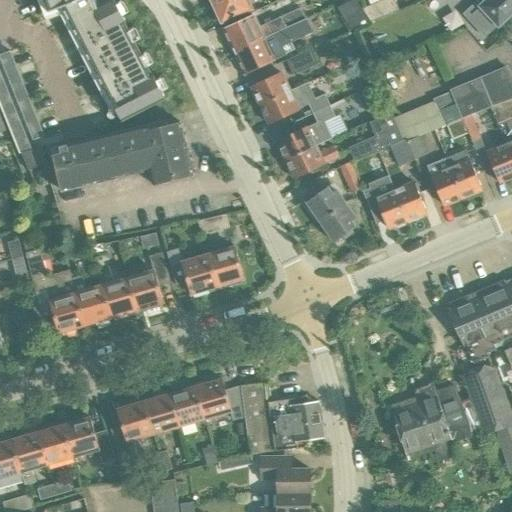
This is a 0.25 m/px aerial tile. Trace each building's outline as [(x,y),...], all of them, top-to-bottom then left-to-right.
[(44,0),(49,10),(48,10),(49,12),(63,6),(117,111),(120,117),(122,121),(165,98),(163,93),(161,90),(156,81),(155,79),(149,68),(147,65),(142,55),(141,54),(136,44),(134,40),(129,31),(128,29),(124,23),(126,22),(123,17),(122,14),(117,5),(116,3),(114,0),(108,0),(99,5),(96,0),(44,0)] [(250,9),(246,0),(212,0),(211,1),(221,22),(250,9)] [(347,17),(360,11),(354,0),(350,0),(341,5),(347,17)] [(363,8),(370,22),(399,9),(395,0),(380,0),(367,6),(363,8)] [(454,0),(438,0),(444,11),(457,4),(454,0)] [(463,13),(483,37),(511,12),(511,13),(511,0),(475,0),(476,1),(463,13)] [(225,29),(235,52),(263,39),(287,28),(307,19),(301,7),(258,28),(253,16),(225,29)] [(263,39),(235,52),(245,73),(273,60),(268,48),(278,43),(280,47),(312,32),(307,19),(287,28),(263,39)] [(286,60),(293,75),(319,63),(312,49),(286,60)] [(6,52),(0,54),(0,58),(2,62),(13,58),(13,57),(11,52),(10,50),(6,52)] [(13,58),(2,62),(5,69),(16,65),(13,58)] [(16,65),(5,69),(7,76),(19,72),(16,65)] [(406,140),(407,140),(420,135),(436,129),(450,124),(463,119),(473,115),(491,108),(511,100),(511,73),(509,65),(450,89),(451,91),(433,98),(435,103),(395,119),(404,141),(406,140)] [(364,82),(373,78),(369,67),(359,71),(364,82)] [(19,72),(7,76),(10,83),(22,79),(19,72)] [(251,87),(260,106),(289,92),(289,91),(281,73),(251,87)] [(22,79),(10,83),(13,91),(25,86),(22,79)] [(289,92),(260,106),(269,125),(298,111),(297,110),(309,104),(314,115),(331,106),(325,94),(316,98),(308,82),(289,91),(289,92)] [(6,86),(0,88),(0,96),(9,93),(6,86)] [(25,86),(13,91),(16,98),(27,93),(25,86)] [(9,93),(0,96),(0,101),(1,104),(12,100),(9,93)] [(27,93),(16,98),(19,105),(30,100),(27,93)] [(12,100),(1,104),(4,111),(15,107),(12,100)] [(30,100),(19,105),(21,112),(33,107),(30,100)] [(511,100),(491,108),(498,123),(506,120),(511,135),(511,143),(506,146),(511,160),(511,100)] [(317,122),(277,141),(286,161),(314,147),(333,138),(325,122),(336,116),(331,106),(314,115),(317,122)] [(15,107),(4,111),(7,118),(18,114),(15,107)] [(33,107),(21,112),(24,119),(36,114),(33,107)] [(404,141),(395,119),(392,112),(369,122),(375,136),(348,147),(354,161),(391,146),(404,141)] [(18,114),(7,118),(10,125),(20,121),(18,114)] [(36,114),(24,119),(27,126),(39,121),(36,114)] [(463,119),(472,141),(481,138),(473,115),(463,119)] [(153,185),(193,175),(180,122),(167,125),(166,120),(59,146),(61,154),(53,155),(62,191),(149,169),(153,185)] [(463,120),(448,126),(454,140),(469,134),(463,120)] [(20,121),(10,125),(13,132),(23,128),(20,121)] [(39,121),(27,126),(30,133),(42,128),(39,121)] [(23,128),(13,132),(15,140),(26,135),(23,128)] [(42,128),(30,133),(33,140),(44,136),(45,136),(43,133),(42,128)] [(26,135),(15,140),(18,147),(29,142),(26,135)] [(407,140),(414,157),(427,152),(420,135),(407,140)] [(407,140),(406,140),(404,141),(391,146),(398,163),(414,157),(407,140)] [(29,142),(18,147),(21,153),(32,150),(29,142)] [(295,179),(323,166),(323,165),(340,157),(334,144),(317,153),(314,147),(286,161),(295,179)] [(499,184),(511,178),(511,160),(506,146),(487,154),(499,184)] [(30,150),(21,153),(29,170),(45,163),(39,148),(30,150)] [(447,157),(463,198),(482,191),(466,149),(447,157)] [(444,206),(463,198),(447,157),(428,164),(432,176),(444,206)] [(357,175),(352,162),(340,167),(346,179),(357,175)] [(361,185),(357,175),(346,179),(351,193),(363,188),(361,185)] [(408,221),(395,191),(388,175),(368,183),(370,188),(363,191),(376,223),(384,219),(389,229),(394,227),(397,228),(404,226),(405,222),(408,221)] [(414,183),(395,191),(408,221),(427,213),(414,183)] [(316,196),(306,203),(320,223),(347,205),(337,191),(333,194),(328,187),(324,191),(322,188),(314,194),(316,196)] [(356,218),(347,205),(320,223),(334,243),(343,236),(345,239),(354,233),(352,230),(356,227),(352,221),(356,218)] [(226,214),(199,221),(203,235),(230,227),(226,214)] [(22,257),(18,240),(8,243),(12,259),(22,257)] [(90,246),(93,258),(110,253),(107,242),(90,246)] [(63,246),(65,257),(82,254),(80,243),(63,246)] [(208,253),(218,285),(229,282),(230,286),(243,282),(242,279),(245,278),(235,246),(208,253)] [(75,328),(86,325),(72,278),(70,270),(48,275),(42,248),(26,252),(35,291),(46,288),(49,301),(51,301),(60,333),(63,332),(64,335),(76,331),(75,328)] [(179,248),(167,251),(175,280),(187,277),(192,294),(195,293),(196,296),(209,292),(208,288),(218,285),(208,253),(182,261),(179,248)] [(170,281),(162,253),(150,256),(154,270),(128,277),(137,310),(148,307),(149,309),(161,306),(160,302),(163,301),(158,285),(170,281)] [(26,272),(22,257),(12,259),(16,275),(26,272)] [(83,275),(72,278),(86,325),(97,322),(98,325),(110,321),(109,318),(112,317),(103,285),(88,289),(83,275)] [(137,310),(128,277),(103,285),(112,317),(115,316),(116,319),(128,316),(127,313),(137,310)] [(511,284),(450,311),(465,348),(467,348),(472,362),(496,352),(493,346),(511,337),(511,284)] [(41,311),(25,315),(29,330),(45,326),(41,311)] [(511,418),(496,373),(467,384),(485,436),(496,432),(511,478),(511,418)] [(196,386),(205,420),(231,412),(233,420),(245,416),(241,387),(226,391),(222,379),(219,380),(218,377),(206,380),(207,383),(196,386)] [(310,378),(266,383),(270,410),(313,404),(310,378)] [(173,393),(170,394),(180,427),(205,420),(196,386),(185,389),(184,386),(172,390),(173,393)] [(437,394),(391,408),(408,461),(436,453),(436,454),(438,457),(441,459),(444,460),(448,460),(451,458),(453,455),(454,452),(454,448),(453,445),(471,439),(456,389),(437,394)] [(154,434),(180,427),(170,394),(168,394),(167,391),(154,395),(155,398),(144,401),(154,434)] [(122,426),(111,429),(119,458),(131,454),(128,442),(154,434),(144,401),(134,404),(133,402),(120,405),(121,408),(118,409),(122,426)] [(278,436),(267,438),(269,452),(310,447),(308,433),(322,431),(318,404),(275,409),(278,436)] [(73,457),(100,450),(103,462),(115,459),(107,430),(95,434),(90,417),(87,418),(86,415),(74,418),(75,422),(64,425),(73,457)] [(41,432),(38,432),(47,465),(73,457),(64,425),(53,428),(53,425),(40,428),(41,432)] [(25,484),(36,482),(32,469),(47,465),(38,432),(36,433),(35,430),(22,433),(23,436),(13,439),(23,476),(25,484)] [(0,478),(21,472),(23,476),(13,439),(2,443),(1,439),(0,439),(0,478)] [(213,446),(203,449),(207,466),(217,462),(213,446)] [(158,453),(164,471),(173,469),(168,450),(158,453)] [(250,454),(233,459),(235,467),(252,463),(250,454)] [(277,479),(277,494),(310,494),(310,469),(285,469),(285,457),(262,457),(262,479),(277,479)] [(69,480),(53,484),(56,495),(72,491),(69,480)] [(151,483),(153,495),(176,492),(175,480),(151,483)] [(41,500),(56,495),(53,484),(38,489),(41,500)] [(153,495),(154,507),(178,504),(176,492),(153,495)] [(3,500),(6,511),(14,511),(31,507),(27,493),(3,500)] [(277,494),(269,494),(269,508),(261,508),(261,511),(310,511),(310,494),(277,494)]
